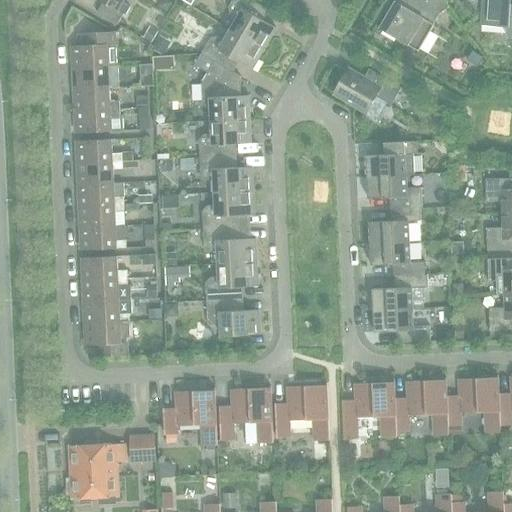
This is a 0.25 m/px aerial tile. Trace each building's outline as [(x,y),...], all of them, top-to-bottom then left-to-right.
[(100,0),(103,1),(97,11),(117,24),(124,13),(126,14),(130,6),(123,2),(124,0),(100,0)] [(237,17),(230,28),(264,48),(276,27),(258,16),(264,6),(253,0),(231,0),(228,6),(230,13),(237,17)] [(394,0),(383,19),(379,27),(419,51),(434,24),(433,23),(439,13),(449,6),(445,0),(402,0),(401,4),(394,0)] [(510,0),(482,0),(481,24),(508,26),(507,35),(511,35),(511,3),(510,0)] [(201,53),(214,61),(228,68),(234,58),(252,69),(264,48),(230,28),(224,39),(217,35),(210,37),(201,53)] [(75,67),(108,66),(107,44),(113,44),(113,31),(80,32),(81,44),(74,45),(75,67)] [(175,54),(155,55),(155,64),(155,69),(175,68),(175,54)] [(211,120),(250,118),(249,95),(234,95),(234,86),(240,75),(228,68),(214,61),(201,83),(202,103),(210,108),(211,120)] [(155,64),(143,64),(144,86),(148,86),(156,85),(155,69),(155,64)] [(76,88),(110,87),(119,87),(118,65),(108,66),(75,67),(76,88)] [(377,96),(383,99),(391,104),(401,87),(374,71),(368,81),(347,69),(334,91),(368,111),(377,96)] [(76,88),(77,110),(120,108),(119,100),(110,101),(110,87),(76,88)] [(139,107),(139,117),(149,117),(148,107),(139,107)] [(120,108),(77,110),(78,132),(111,131),(111,116),(120,116),(120,108)] [(199,139),(200,156),(230,155),(230,143),(251,142),(250,118),(211,120),(211,133),(204,133),(199,139)] [(79,162),(122,160),(122,152),(112,153),(112,138),(78,140),(79,162)] [(391,141),(392,153),(366,155),(367,176),(406,174),(414,174),(413,153),(418,153),(417,140),(391,141)] [(214,192),(253,190),(252,166),(231,167),(230,155),(200,156),(200,175),(206,180),(214,179),(214,192)] [(79,162),(80,184),(114,183),(113,168),(128,168),(128,160),(122,160),(79,162)] [(394,197),(395,208),(420,207),(422,207),(421,186),(407,187),(406,174),(367,176),(368,198),(394,197)] [(502,200),(502,213),(511,213),(511,189),(511,177),(486,178),(486,201),(502,200)] [(114,183),(80,184),(81,206),(124,204),(123,182),(114,183)] [(202,210),(203,228),(233,227),(233,215),(255,214),(253,190),(214,192),(215,204),(207,205),(202,210)] [(81,206),(82,228),(116,226),(115,212),(136,211),(136,203),(124,204),(81,206)] [(395,220),(383,221),(369,221),(370,243),(409,241),(408,220),(421,220),(420,207),(395,208),(395,220)] [(511,213),(502,213),(502,227),(487,227),(487,250),(511,249),(511,213)] [(116,226),(82,228),(83,249),(126,247),(126,239),(117,239),(116,226)] [(233,227),(203,228),(204,246),(209,251),(217,251),(218,263),(257,261),(256,237),(234,239),(233,227)] [(397,263),(398,275),(426,274),(425,261),(410,261),(409,241),(370,243),(371,265),(397,263)] [(452,242),(452,254),(464,254),(464,242),(452,242)] [(156,264),(156,254),(143,254),(143,264),(156,264)] [(84,257),(85,279),(128,277),(127,270),(118,270),(117,255),(84,257)] [(497,280),(497,294),(511,293),(511,257),(488,258),(488,281),(497,280)] [(206,282),(206,300),(237,298),(236,286),(258,285),(257,261),(218,263),(218,276),(211,276),(206,282)] [(191,277),(191,265),(166,267),(167,283),(181,282),(181,277),(191,277)] [(372,288),(374,310),(413,308),(411,287),(428,286),(428,274),(426,274),(398,275),(398,287),(372,288)] [(128,277),(85,279),(86,301),(131,299),(130,285),(128,285),(128,277)] [(511,293),(497,294),(504,294),(505,307),(489,307),(490,330),(511,329),(511,293)] [(237,298),(206,300),(207,318),(213,323),(220,322),(221,335),(238,335),(260,333),(259,309),(237,310),(237,298)] [(86,301),(87,323),(130,321),(129,312),(131,312),(131,299),(86,301)] [(374,310),(375,331),(400,330),(401,342),(431,341),(430,325),(413,326),(413,308),(374,310)] [(88,344),(103,344),(104,355),(128,354),(127,336),(130,335),(130,321),(87,323),(88,344)] [(498,393),(499,393),(498,374),(470,376),(470,378),(458,378),(459,394),(447,395),(447,401),(448,425),(462,425),(461,412),(484,411),(485,432),(501,431),(500,425),(498,393)] [(500,425),(511,424),(511,375),(510,376),(511,392),(499,393),(498,393),(500,425)] [(396,432),(397,432),(410,431),(409,415),(432,414),(433,435),(449,434),(448,425),(447,401),(447,395),(446,377),(418,378),(418,380),(406,381),(407,397),(395,397),(396,432)] [(395,397),(394,379),(366,380),(366,382),(354,383),(355,399),(343,400),(345,439),(358,438),(357,417),(380,416),(381,437),(397,436),(397,432),(396,432),(395,397)] [(329,439),(328,401),(327,382),(298,383),(298,385),(287,386),(288,402),(275,403),(277,437),(290,436),(290,420),(313,419),(314,440),(329,439)] [(258,443),(273,442),(271,385),(242,386),(242,388),(231,388),(232,405),(219,405),(221,440),(234,439),(234,423),(257,421),(258,443)] [(175,391),(175,401),(176,407),(163,407),(164,434),(178,433),(178,425),(201,424),(202,445),(217,445),(215,387),(186,388),(186,390),(175,391)] [(131,461),(156,460),(155,434),(130,435),(131,461)] [(117,461),(126,460),(125,443),(99,444),(99,440),(86,441),(86,445),(70,445),(71,478),(67,478),(68,494),(72,493),(72,497),(118,495),(117,461)] [(504,511),(504,503),(503,490),(488,491),(488,511),(465,511),(465,501),(452,501),(452,511),(504,511)] [(162,491),(163,507),(173,507),(173,491),(162,491)] [(237,492),(223,492),(223,507),(237,507),(237,492)] [(400,504),(400,511),(452,511),(452,501),(451,493),(436,494),(436,511),(413,511),(413,503),(400,504)] [(400,511),(400,504),(399,495),(384,496),(384,511),(361,511),(361,506),(348,506),(347,511),(400,511)] [(332,511),(332,498),(316,499),(317,511),(332,511)] [(276,511),(276,501),(260,501),(260,511),(276,511)] [(220,511),(220,503),(205,504),(204,511),(220,511)]
